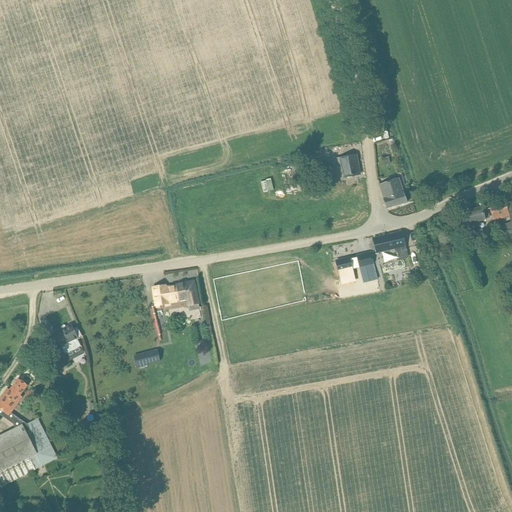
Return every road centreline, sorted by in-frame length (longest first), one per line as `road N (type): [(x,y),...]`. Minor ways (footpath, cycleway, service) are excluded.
road 1 (unclassified): [(0,291),(373,228)]
road 2 (unclassified): [(373,228),(365,130),(335,0)]
road 3 (unclassified): [(373,228),(511,171)]
